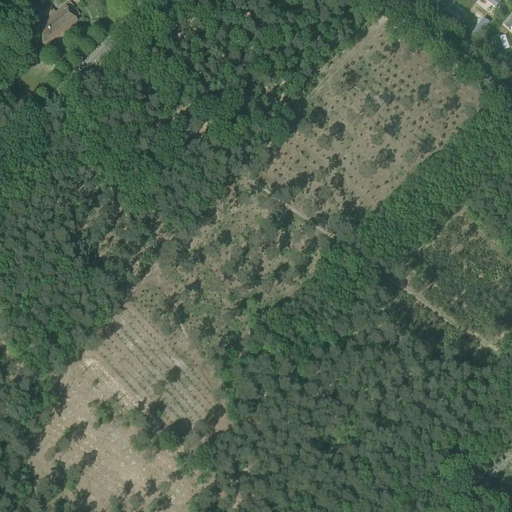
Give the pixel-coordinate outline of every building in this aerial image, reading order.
[(0,0),(0,13),(2,15),(8,8),(0,0)] [(419,0),(439,12),(446,0),(419,0)] [(494,15),(502,4),(497,0),(479,0),(478,3),(494,15)] [(47,20),(32,32),(38,39),(44,47),(77,22),(77,21),(75,19),(79,17),(69,3),(65,6),(53,16),(49,10),(44,14),(43,15),(47,20)] [(446,17),(455,26),(468,12),(458,3),(446,17)] [(467,16),(464,22),(470,25),(473,19),(467,16)] [(481,41),(489,25),(476,18),(468,34),(481,41)] [(511,24),(508,20),(500,28),(511,40),(511,39),(511,24)] [(487,49),(501,58),(508,47),(494,38),(487,49)] [(498,454),(478,468),(484,476),(504,462),(498,454)]
